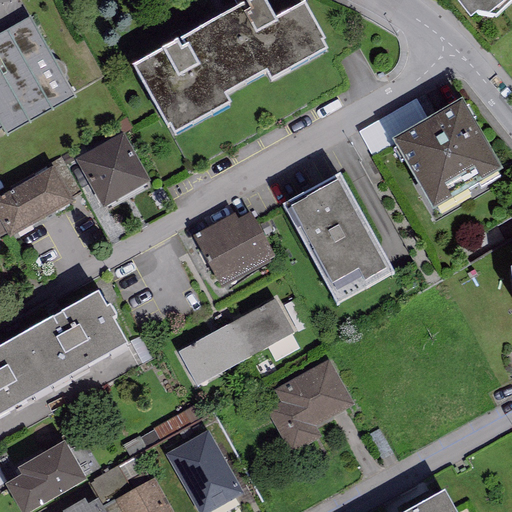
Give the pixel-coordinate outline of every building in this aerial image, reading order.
[(511,0),(451,0),(470,24),(478,20),(496,23),(511,9),(511,0)] [(262,1),(212,28),(246,89),(267,78),(272,86),(327,57),(321,46),(324,45),(304,8),(275,24),(262,1)] [(0,35),(0,132),(1,131),(7,140),(74,102),(28,19),(0,35)] [(224,101),(246,89),(212,28),(133,72),(167,134),(170,132),(174,140),(230,109),(224,101)] [(461,106),(392,146),(432,216),(502,176),(461,106)] [(123,137),(75,164),(102,211),(150,185),(123,137)] [(53,169),(0,198),(0,227),(6,237),(9,243),(74,207),(53,169)] [(340,180),(282,211),(336,310),(394,279),(340,180)] [(235,217),(193,240),(221,293),(276,263),(251,216),(238,223),(235,217)] [(98,300),(24,340),(53,393),(127,352),(112,325),(115,324),(109,313),(106,315),(98,300)] [(275,301),(226,328),(245,362),(294,335),(275,301)] [(197,390),(245,362),(226,328),(178,356),(197,390)] [(0,422),(53,393),(24,340),(0,353),(0,422)] [(328,362),(273,392),(280,405),(266,413),(290,456),(321,439),(316,429),(353,408),(328,362)] [(208,433),(165,457),(195,511),(216,511),(243,497),(208,433)] [(65,446),(17,473),(21,479),(5,489),(17,511),(41,511),(87,486),(65,446)] [(171,511),(154,482),(114,504),(102,511),(171,511)] [(452,511),(445,498),(419,511),(452,511)]
